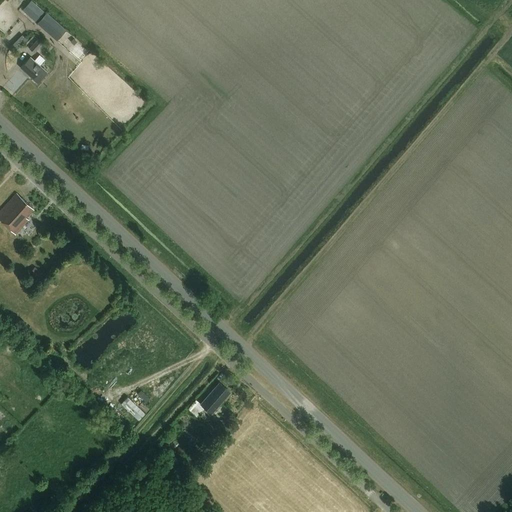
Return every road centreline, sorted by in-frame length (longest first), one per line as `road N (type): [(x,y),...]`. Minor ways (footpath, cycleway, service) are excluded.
road 1 (secondary): [(416,511),(0,123)]
road 2 (unclassified): [(389,511),(0,147)]
